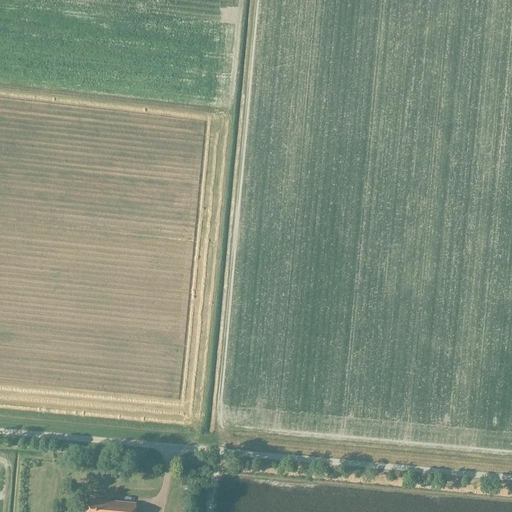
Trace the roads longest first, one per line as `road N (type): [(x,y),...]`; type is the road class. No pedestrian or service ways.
road 1 (unclassified): [(511,479),(0,432)]
road 2 (track): [(259,0),(218,453)]
